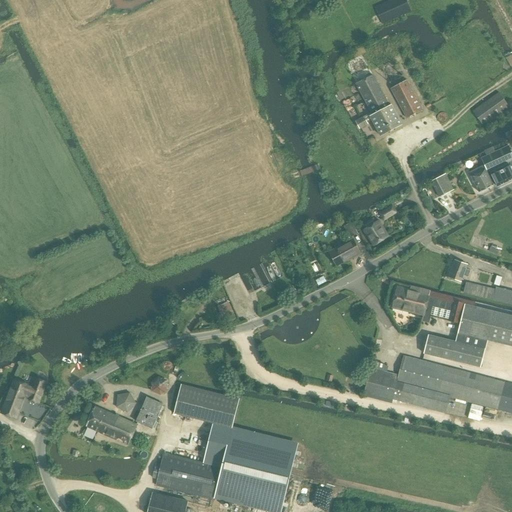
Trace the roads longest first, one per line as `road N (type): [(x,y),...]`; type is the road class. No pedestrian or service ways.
road 1 (tertiary): [(65,511),(39,447),(57,409),(88,379),(159,347),(274,316),(511,187)]
road 2 (track): [(465,511),(339,483)]
